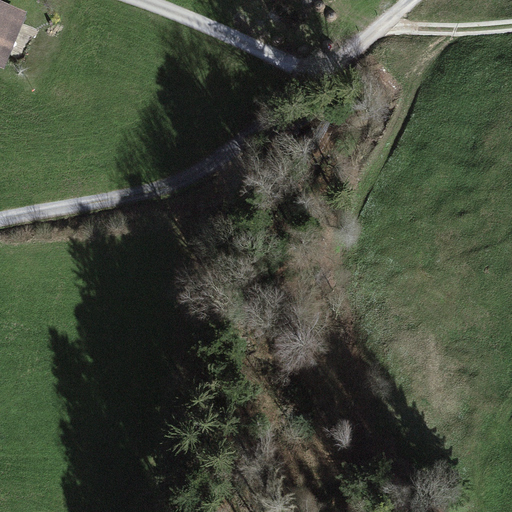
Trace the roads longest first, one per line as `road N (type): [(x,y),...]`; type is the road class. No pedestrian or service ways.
road 1 (track): [(0,221),(204,175),(415,0)]
road 2 (track): [(352,212),(425,67),(455,28)]
road 3 (track): [(325,67),(285,60),(142,0)]
road 4 (track): [(382,27),(511,25)]
